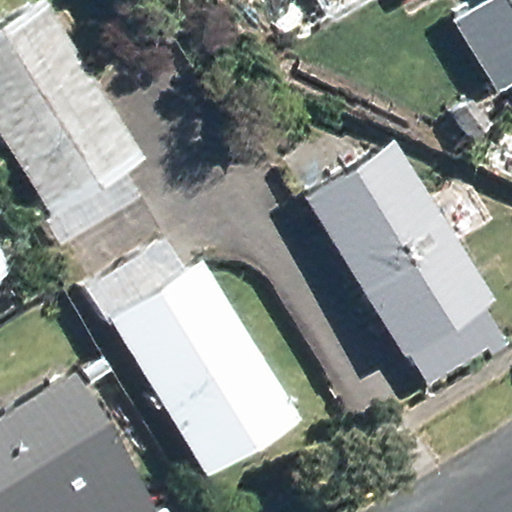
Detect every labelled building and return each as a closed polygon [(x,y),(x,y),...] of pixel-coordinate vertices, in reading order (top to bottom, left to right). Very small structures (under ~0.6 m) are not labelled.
[(48,0),(10,0),(0,6),(0,154),(46,232),(149,171),(48,0)] [(511,0),(496,0),(511,29),(511,0)] [(450,184),(420,194),(386,130),(290,179),(383,350),(400,341),(412,373),(507,339),(450,184)] [(179,225),(78,286),(191,472),(292,410),(179,225)] [(0,243),(0,265),(10,260),(0,243)] [(0,511),(126,511),(151,498),(69,353),(0,392),(0,511)]
